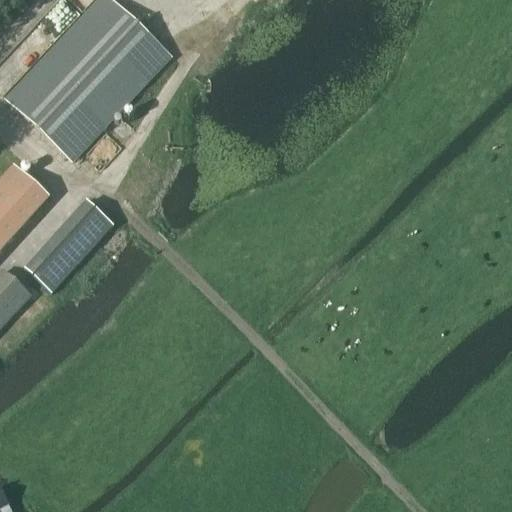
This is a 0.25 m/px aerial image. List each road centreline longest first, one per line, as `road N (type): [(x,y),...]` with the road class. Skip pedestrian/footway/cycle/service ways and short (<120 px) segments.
road 1 (track): [(419,511),(98,190)]
road 2 (track): [(76,186),(98,190),(241,0)]
